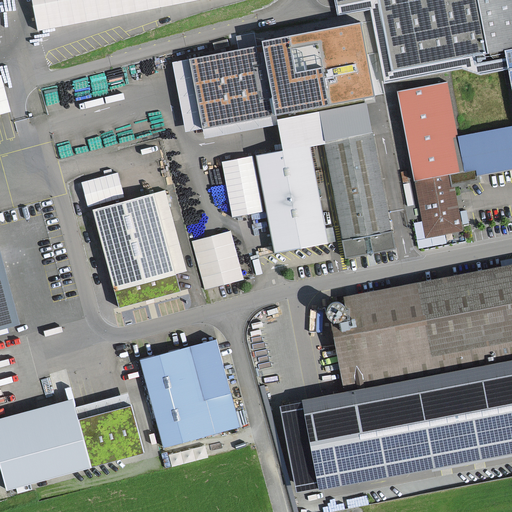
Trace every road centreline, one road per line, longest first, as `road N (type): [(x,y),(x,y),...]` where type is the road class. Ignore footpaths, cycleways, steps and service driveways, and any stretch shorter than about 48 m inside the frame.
road 1 (unknown): [(422,257),(381,128),(360,109),(216,135),(123,95),(36,119),(20,77),(294,9),(304,0)]
road 2 (residential): [(36,119),(94,326),(110,334),(511,246)]
road 3 (unknown): [(352,467),(316,394),(294,290)]
